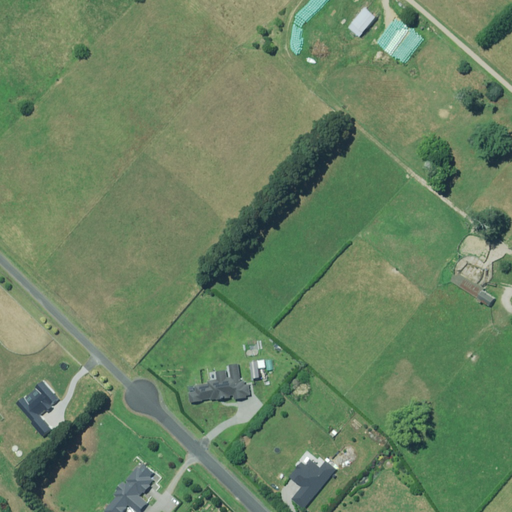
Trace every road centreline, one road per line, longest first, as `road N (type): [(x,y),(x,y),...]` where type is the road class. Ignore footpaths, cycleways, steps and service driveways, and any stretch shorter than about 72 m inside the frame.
road 1 (residential): [(260,511),(0,246)]
road 2 (track): [(413,0),(511,83)]
